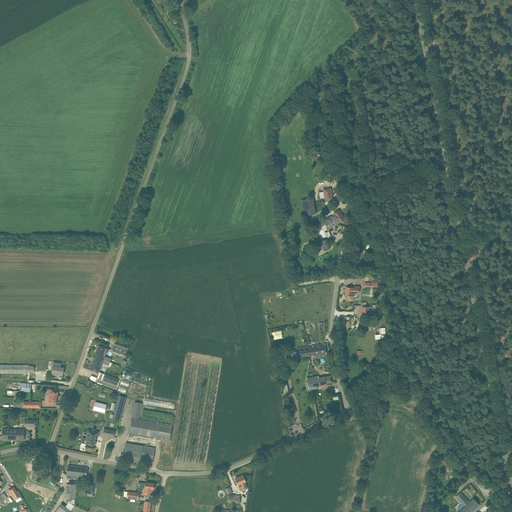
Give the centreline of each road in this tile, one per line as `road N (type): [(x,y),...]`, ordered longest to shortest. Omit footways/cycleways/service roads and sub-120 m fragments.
road 1 (unclassified): [(49,449),(190,59),(183,0)]
road 2 (tertiary): [(510,486),(447,160)]
road 3 (unclassified): [(348,413),(331,326),(355,206),(447,160)]
road 4 (unclassified): [(510,486),(481,487),(414,403),(384,400),(348,413)]
road 5 (unclassified): [(348,413),(227,468),(164,474)]
road 6 (tertiary): [(447,160),(416,0)]
